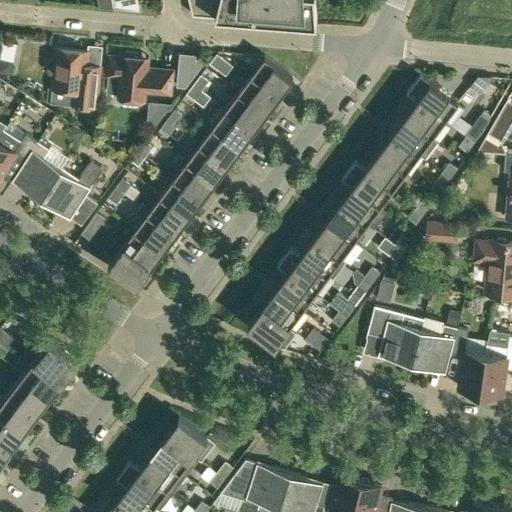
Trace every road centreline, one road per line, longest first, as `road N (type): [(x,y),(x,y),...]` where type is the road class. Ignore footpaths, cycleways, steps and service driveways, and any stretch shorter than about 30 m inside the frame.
road 1 (unclassified): [(511,438),(346,406),(157,335)]
road 2 (unclassified): [(157,335),(371,47)]
road 3 (unclassified): [(26,511),(157,335)]
road 4 (unclassified): [(371,47),(170,32)]
road 5 (unclassified): [(157,335),(0,238)]
road 6 (unclassified): [(170,32),(0,15)]
road 7 (residential): [(511,61),(371,47)]
